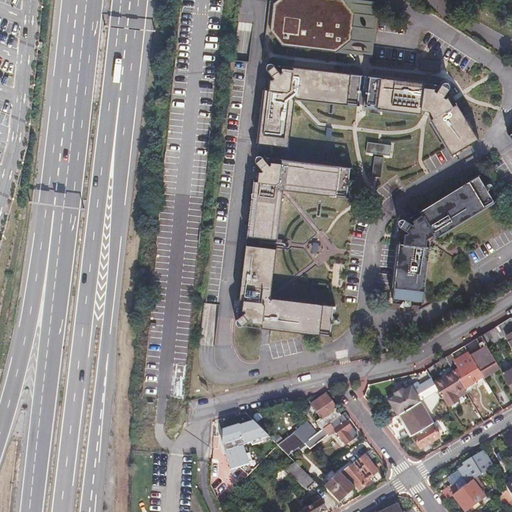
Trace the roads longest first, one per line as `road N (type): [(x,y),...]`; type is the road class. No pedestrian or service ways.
road 1 (trunk): [(61,511),(99,195),(118,108)]
road 2 (trunk): [(87,511),(117,213),(118,108)]
road 3 (residential): [(194,408),(417,353),(511,298)]
road 4 (trunk): [(59,208),(61,260),(32,511)]
road 5 (trunk): [(59,208),(40,255),(0,429)]
road 6 (trunk): [(80,0),(59,208)]
